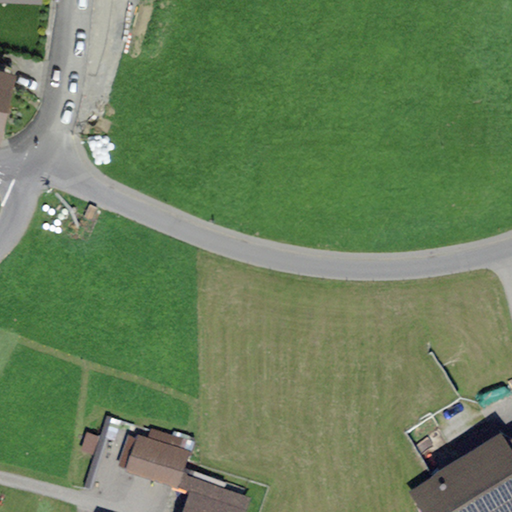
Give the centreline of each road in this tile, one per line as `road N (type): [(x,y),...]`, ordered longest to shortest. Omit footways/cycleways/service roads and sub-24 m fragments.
road 1 (tertiary): [(37,170),(268,259),(356,273),(511,252)]
road 2 (tertiary): [(74,0),(64,95),(37,170)]
